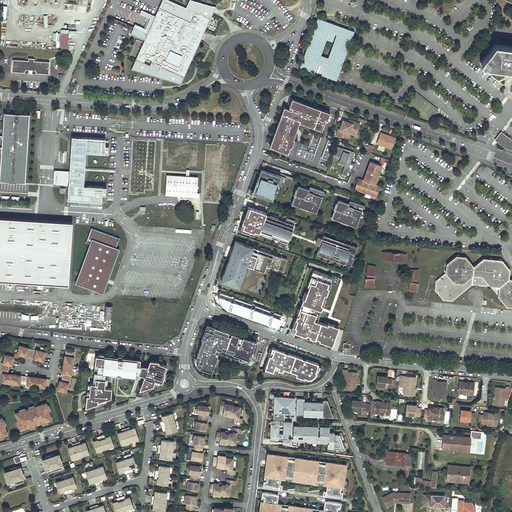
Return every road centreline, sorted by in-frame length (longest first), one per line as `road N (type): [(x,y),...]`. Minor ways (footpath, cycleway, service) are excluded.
road 1 (unclassified): [(511,164),(267,74)]
road 2 (unclassified): [(224,75),(161,105),(0,96)]
road 3 (residential): [(198,309),(258,145),(257,119)]
road 4 (residential): [(0,450),(179,389)]
road 5 (residential): [(184,353),(0,329)]
road 6 (residential): [(338,357),(198,309)]
road 7 (residential): [(378,511),(327,377)]
road 8 (unknown): [(347,425),(429,429),(432,462),(442,465)]
road 9 (residential): [(251,393),(259,425),(248,511)]
